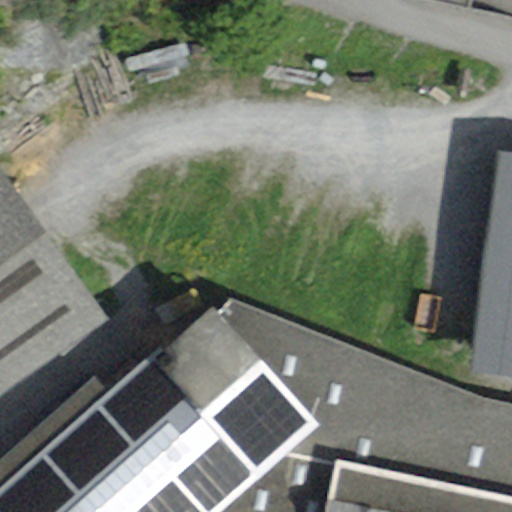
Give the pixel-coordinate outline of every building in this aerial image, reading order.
[(511,157),(497,155),(470,378),(511,382),(511,157)] [(0,399),(109,323),(0,169),(0,399)] [(228,300),(222,319),(323,431),(290,460),(333,466),(324,511),(511,511),(511,406),(480,399),(228,300)] [(230,511),(290,460),(323,431),(222,319),(214,310),(160,359),(155,354),(109,394),(94,378),(0,462),(0,511),(230,511)] [(324,511),(333,466),(290,460),(230,511),(324,511)]
